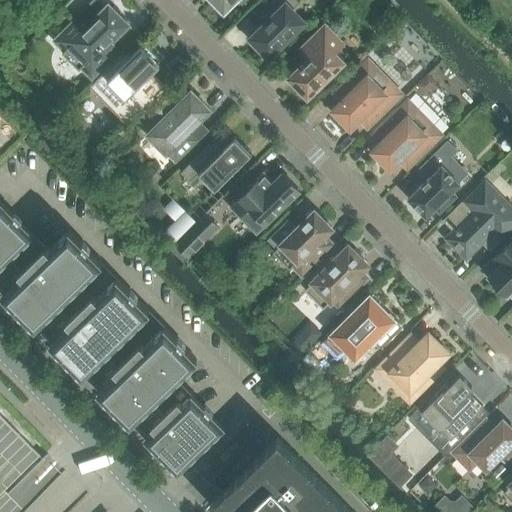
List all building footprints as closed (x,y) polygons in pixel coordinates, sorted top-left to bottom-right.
[(214,0),(224,9),(233,0),(236,0),(239,2),(240,0),(214,0)] [(265,25),(252,38),(255,41),(254,45),(261,52),(265,51),(269,55),(281,43),(285,44),(292,37),(291,33),(302,21),(291,10),(300,1),(298,0),(272,0),(256,16),(265,25)] [(93,22),(84,14),(58,40),(66,48),(62,52),(65,55),(79,70),(83,65),(92,74),(118,48),(110,39),(125,23),(123,21),(126,18),(114,6),(111,9),(109,6),(93,22)] [(402,23),(394,31),(399,36),(407,29),(402,23)] [(293,85),(300,92),(304,91),(308,94),(320,83),(324,84),(331,77),(330,73),(342,61),(333,53),(342,44),(325,27),(302,49),(311,58),(291,77),(294,81),(293,85)] [(151,72),(160,64),(141,45),(133,54),(128,49),(90,86),(128,125),(145,108),(147,111),(169,90),(151,72)] [(401,94),(368,60),(334,93),(342,102),(334,110),(350,127),(359,119),(367,127),(401,94)] [(425,94),(437,82),(428,74),(417,86),(425,94)] [(189,130),(210,110),(191,91),(181,101),(177,97),(162,112),(166,116),(148,134),(176,163),(199,140),(189,130)] [(441,134),(409,101),(408,100),(374,134),(382,142),(373,151),(390,168),(399,159),(407,168),(441,134)] [(203,177),(215,189),(252,152),(235,135),(226,144),(218,135),(181,172),(194,185),(203,177)] [(447,141),(420,167),(429,177),(408,197),(426,216),(434,208),(440,213),(457,196),(452,191),(460,183),(459,181),(467,173),(451,157),(451,156),(457,150),(447,141)] [(152,167),(134,184),(143,194),(161,176),(152,167)] [(265,223),(299,189),(283,172),(248,206),(265,223)] [(447,238),(466,257),(484,238),(493,247),(493,248),(511,229),(511,209),(485,182),(447,220),(456,230),(447,238)] [(173,199),(164,208),(175,220),(164,230),(176,243),(197,222),(173,199)] [(165,325),(144,345),(140,342),(116,366),(105,354),(149,310),(137,297),(138,296),(131,288),(129,290),(117,277),(96,297),(93,294),(68,318),(57,306),(102,262),(89,249),(90,247),(83,240),(82,242),(69,229),(49,249),(45,245),(21,269),(10,257),(34,234),(21,221),(22,220),(18,216),(15,212),(14,214),(1,201),(0,201),(0,286),(5,292),(2,295),(35,328),(38,325),(53,340),(50,343),(82,376),(86,373),(101,388),(97,391),(130,424),(133,421),(148,436),(145,439),(178,472),(224,426),(211,413),(213,412),(206,405),(204,406),(192,393),(181,404),(178,400),(164,414),(153,402),(197,358),(184,345),(186,344),(178,336),(177,338),(165,325)] [(314,211),(296,228),(288,220),(268,239),(277,248),(273,252),(289,269),(293,265),(302,273),(331,244),(323,235),(331,228),(328,225),(330,223),(319,212),(317,214),(314,211)] [(176,243),(189,256),(218,227),(206,214),(176,243)] [(511,239),(491,260),(498,267),(489,275),(508,294),(511,289),(511,239)] [(337,247),(308,276),(313,281),(305,289),(323,308),(331,300),(339,307),(368,278),(360,271),(366,264),(362,260),(364,258),(355,248),(353,251),(348,246),(342,252),(337,247)] [(255,311),(261,317),(270,308),(264,301),(255,311)] [(364,316),(356,308),(330,334),(347,350),(355,342),(364,351),(375,340),(379,345),(390,334),(385,329),(395,319),(378,302),(364,316)] [(404,341),(377,368),(389,381),(395,375),(410,390),(420,379),(426,385),(444,368),(438,362),(447,352),(429,334),(412,350),(404,341)] [(309,347),(302,341),(296,340),(291,346),(301,355),(309,347)] [(448,437),(460,425),(478,408),(464,393),(471,386),(460,375),(449,386),(445,382),(434,393),(438,397),(423,412),(448,437)] [(0,511),(24,511),(61,476),(43,457),(0,414),(0,511)] [(452,452),(470,469),(478,461),(486,469),(499,456),(504,461),(511,453),(511,448),(510,446),(511,443),(511,427),(503,419),(489,433),(480,424),(452,452)] [(353,511),(278,436),(210,505),(216,511),(353,511)] [(502,465),(493,475),(499,481),(508,471),(502,465)] [(511,484),(503,492),(511,500),(511,472),(506,478),(511,484)] [(428,474),(418,484),(428,495),(438,485),(428,474)]
